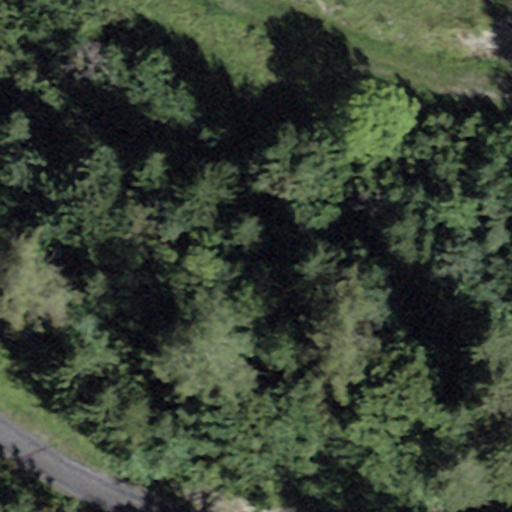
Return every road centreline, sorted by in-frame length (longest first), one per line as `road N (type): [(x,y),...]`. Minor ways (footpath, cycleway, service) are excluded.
road 1 (track): [(511,62),(407,63),(352,50),(249,0)]
road 2 (unclassified): [(147,511),(0,429)]
